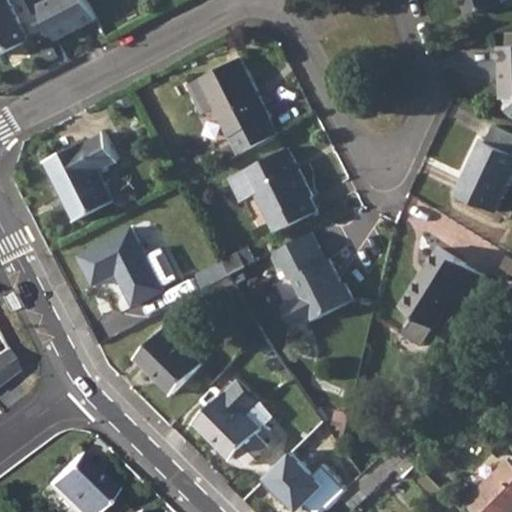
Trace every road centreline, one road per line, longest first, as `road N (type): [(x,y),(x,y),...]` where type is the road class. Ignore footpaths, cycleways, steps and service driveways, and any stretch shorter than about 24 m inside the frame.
road 1 (residential): [(0,123),(251,0)]
road 2 (residential): [(401,0),(430,100),(395,153),(375,154),(339,128)]
road 3 (residential): [(210,511),(83,383)]
road 4 (residential): [(83,383),(0,231)]
road 5 (residential): [(339,128),(268,0)]
